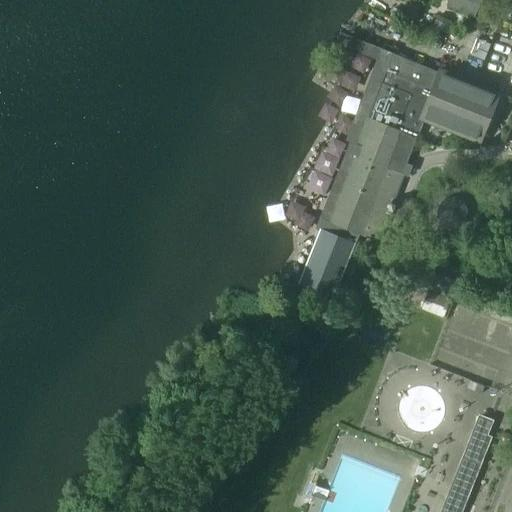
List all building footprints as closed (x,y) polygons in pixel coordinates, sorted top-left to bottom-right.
[(447,0),(445,6),(471,16),(477,3),(478,4),(480,0),(447,0)] [(393,8),(390,16),(411,26),(415,18),(393,8)] [(436,21),(433,28),(445,33),(448,25),(436,20),(436,21)] [(333,223),(329,233),(355,243),(359,233),(376,240),(387,213),(391,214),(396,202),(392,200),(402,174),(407,176),(411,166),(406,164),(416,139),(417,139),(425,118),(423,118),(440,73),(393,53),(385,72),(386,72),(357,145),(356,144),(352,155),(357,156),(331,222),(333,223)] [(440,73),(423,118),(425,118),(478,140),(496,95),(440,73)] [(438,207),(437,216),(441,225),(450,229),(460,227),(466,220),(468,211),(463,202),(454,198),(445,199),(438,207)] [(416,283),(453,298),(459,283),(422,269),(416,283)] [(429,291),(422,309),(443,317),(450,299),(429,291)] [(474,432),(443,511),(462,511),(485,450),(490,438),(485,436),(491,421),(480,417),(474,432)]
